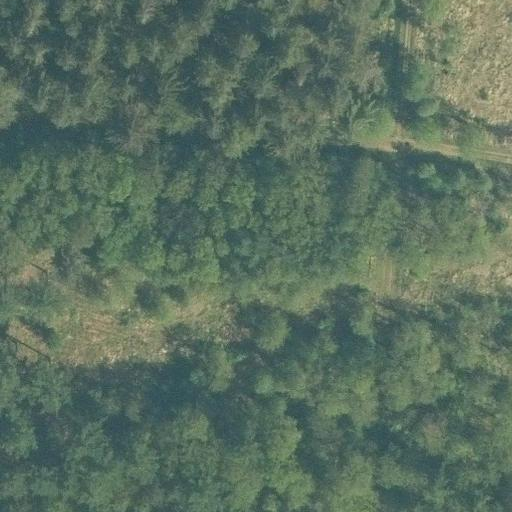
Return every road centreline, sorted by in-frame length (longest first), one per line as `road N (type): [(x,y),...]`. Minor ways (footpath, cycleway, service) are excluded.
road 1 (track): [(0,131),(39,121),(511,157)]
road 2 (track): [(369,511),(415,0)]
